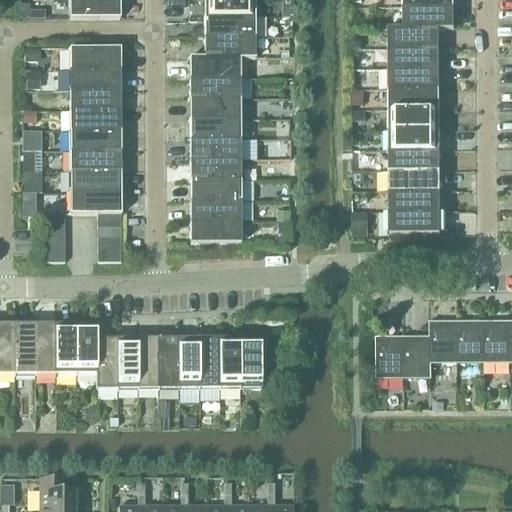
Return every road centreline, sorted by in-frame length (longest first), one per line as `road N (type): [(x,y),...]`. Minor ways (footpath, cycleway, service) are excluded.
road 1 (residential): [(484,258),(486,0)]
road 2 (residential): [(2,288),(1,32)]
road 3 (residential): [(155,286),(154,31)]
road 4 (residential): [(331,271),(484,258)]
road 5 (residential): [(2,288),(155,286)]
road 6 (residential): [(154,31),(1,32)]
road 7 (residential): [(155,286),(287,276)]
